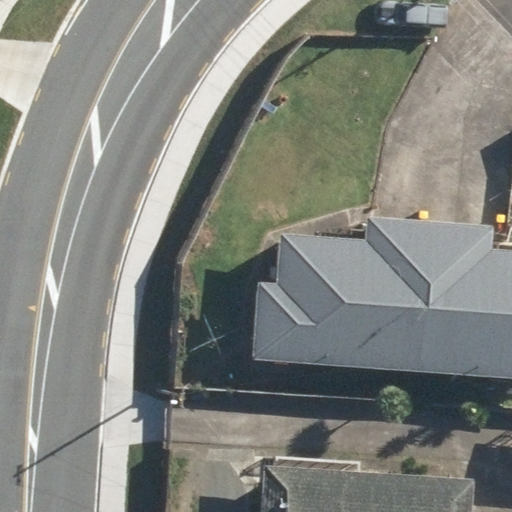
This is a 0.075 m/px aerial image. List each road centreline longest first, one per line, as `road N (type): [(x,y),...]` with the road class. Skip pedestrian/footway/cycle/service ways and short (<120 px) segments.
road 1 (tertiary): [(30,511),(57,242),(74,175),(117,85)]
road 2 (tertiary): [(230,0),(117,85)]
